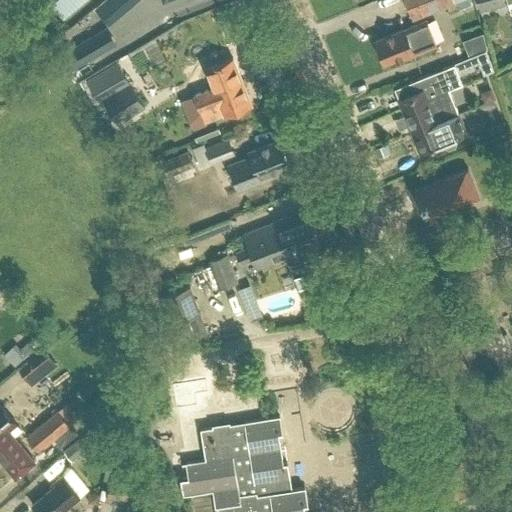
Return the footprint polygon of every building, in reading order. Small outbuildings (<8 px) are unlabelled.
[(27,0),(42,17),(62,0),(27,0)] [(405,0),(412,17),(453,0),(405,0)] [(511,0),(476,0),(480,11),(507,4),(505,0),(507,0),(508,2),(511,0)] [(434,43),(424,18),(403,27),(402,26),(373,38),(382,61),(393,57),(394,60),(434,43)] [(68,38),(53,47),(67,70),(98,51),(89,36),(73,45),(68,38)] [(117,60),(86,79),(95,94),(127,75),(117,60)] [(449,87),(450,88),(463,82),(455,62),(409,81),(414,91),(399,97),(403,106),(449,87)] [(194,93),(204,121),(251,103),(240,75),(194,93)] [(129,80),(101,96),(117,122),(145,105),(129,80)] [(490,86),(479,91),(484,101),(484,102),(493,98),(494,97),(490,86)] [(460,112),(450,88),(449,87),(403,106),(405,111),(398,114),(403,127),(410,124),(413,130),(460,112)] [(478,103),(480,107),(491,133),(500,129),(503,128),(500,120),(502,120),(493,98),(484,102),(484,101),(478,103)] [(460,112),(413,130),(421,150),(444,140),(445,141),(449,143),(455,140),(456,137),(456,135),(467,130),(460,112)] [(205,145),(211,160),(234,152),(228,137),(205,145)] [(229,163),(239,188),(261,180),(260,177),(290,165),(280,137),(248,149),(250,154),(229,163)] [(507,147),(504,139),(495,142),(498,150),(507,147)] [(187,149),(161,159),(166,173),(193,164),(187,149)] [(415,188),(418,198),(425,216),(480,195),(469,167),(415,188)] [(274,220),(287,253),(285,254),(286,255),(291,268),(320,257),(315,244),(320,242),(307,208),(274,220)] [(226,217),(181,236),(184,245),(230,226),(226,217)] [(249,245),(235,250),(241,264),(254,259),(257,266),(286,255),(285,254),(287,253),(274,220),(244,232),(249,245)] [(172,247),(154,254),(163,275),(180,268),(172,247)] [(196,295),(218,287),(236,280),(227,253),(209,260),(210,263),(187,271),(196,295)] [(302,275),(294,278),(298,289),(299,289),(306,286),(307,286),(302,275)] [(250,286),(239,290),(247,311),(253,308),(258,306),(250,286)] [(162,294),(176,339),(206,333),(191,287),(162,294)] [(224,306),(201,313),(208,333),(231,325),(224,306)] [(288,383),(270,384),(272,412),(289,411),(288,383)] [(35,459),(9,429),(17,423),(0,402),(0,457),(15,476),(35,459)] [(58,408),(27,434),(39,448),(70,423),(58,408)] [(304,511),(303,502),(307,501),(304,485),(291,487),(286,460),(282,460),(278,431),(282,430),(279,414),(200,427),(205,457),(186,460),(188,475),(180,476),(183,494),(191,492),(212,489),(215,504),(216,504),(217,511),(304,511)] [(93,424),(103,436),(111,430),(101,417),(93,424)] [(91,428),(64,449),(72,458),(88,446),(89,448),(100,440),(91,428)] [(106,495),(136,501),(141,477),(111,471),(106,495)] [(31,502),(39,511),(58,511),(79,495),(61,473),(50,482),(52,484),(31,502)] [(74,489),(79,495),(88,487),(83,481),(74,489)] [(88,490),(87,501),(97,501),(98,502),(99,491),(88,490)]
